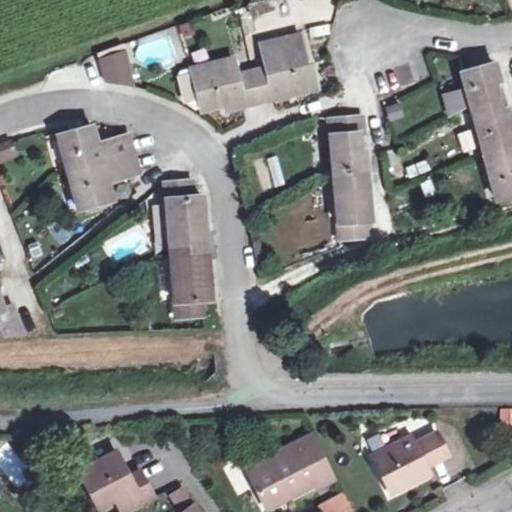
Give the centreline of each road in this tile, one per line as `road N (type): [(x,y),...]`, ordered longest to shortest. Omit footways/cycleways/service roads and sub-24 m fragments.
road 1 (residential): [(0,112),(81,95),(160,120),(211,158),(245,391)]
road 2 (unclassified): [(245,391),(269,400),(511,398)]
road 3 (unknown): [(368,70),(211,158)]
road 4 (residential): [(363,17),(492,40),(511,35)]
